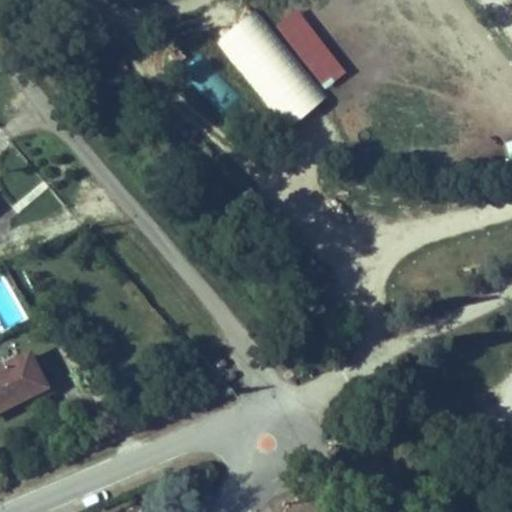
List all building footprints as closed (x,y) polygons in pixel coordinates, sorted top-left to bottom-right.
[(291,131),(327,99),(250,13),(214,45),(291,131)] [(182,70),(221,113),(239,98),(200,54),(182,70)] [(511,140),(502,144),(509,164),(511,162),(511,140)] [(42,351),(15,363),(24,384),(32,380),(38,394),(57,386),(42,351)] [(15,363),(0,369),(0,410),(38,394),(32,380),(24,384),(15,363)]
